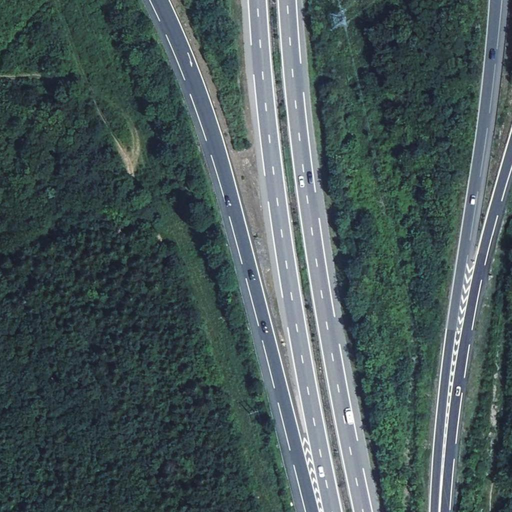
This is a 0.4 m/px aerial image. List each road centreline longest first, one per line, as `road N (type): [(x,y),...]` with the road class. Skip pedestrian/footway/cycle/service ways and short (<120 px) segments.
road 1 (motorway): [(158,0),(196,91),(312,511)]
road 2 (motorway): [(257,0),(288,284),(332,511)]
road 3 (motorway): [(362,511),(307,206),(287,0)]
road 4 (motorway): [(432,511),(494,0)]
road 5 (motorway): [(440,511),(454,398),(511,151)]
